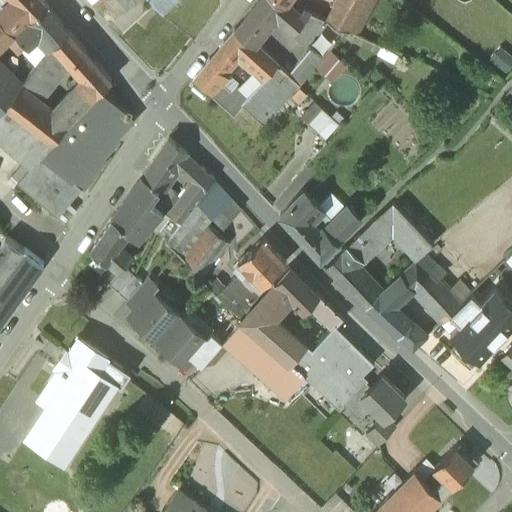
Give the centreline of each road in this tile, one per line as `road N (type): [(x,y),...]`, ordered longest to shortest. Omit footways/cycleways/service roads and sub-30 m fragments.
road 1 (residential): [(510,463),(158,110)]
road 2 (residential): [(47,275),(307,511)]
road 3 (residential): [(158,110),(47,275)]
road 4 (residential): [(54,0),(158,110)]
road 5 (residential): [(158,110),(242,0)]
